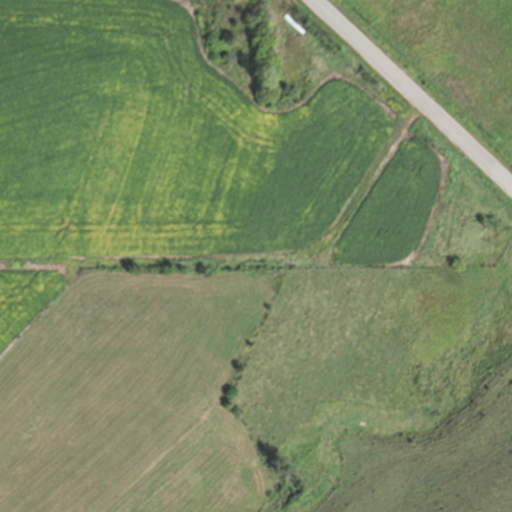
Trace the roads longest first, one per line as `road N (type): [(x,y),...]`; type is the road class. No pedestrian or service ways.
road 1 (track): [(203,255),(299,257),(333,227),(424,102)]
road 2 (secondary): [(511,184),(314,0)]
